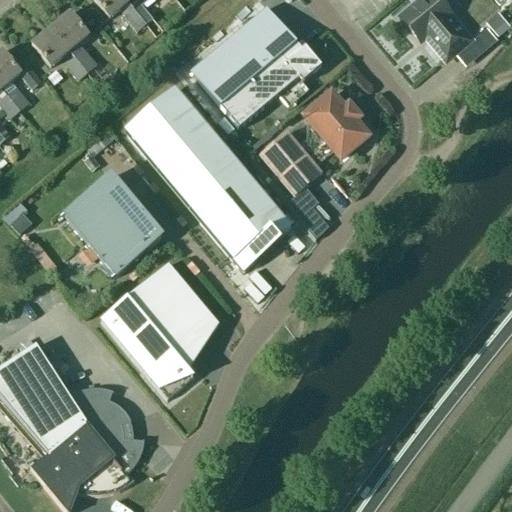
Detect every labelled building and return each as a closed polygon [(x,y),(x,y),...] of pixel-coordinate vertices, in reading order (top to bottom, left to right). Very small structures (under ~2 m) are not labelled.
[(136,35),(145,27),(122,0),(90,0),(108,21),(118,13),(136,35)] [(122,0),(145,27),(154,20),(141,4),(137,0),(122,0)] [(450,18),(434,0),(425,0),(399,22),(419,45),(424,40),(444,64),(457,54),(467,66),(488,49),(474,33),(465,40),(448,20),(450,18)] [(300,54),(265,12),(188,76),(236,133),(297,83),(300,87),(319,71),(303,51),(300,54)] [(49,31),(68,54),(87,39),(68,16),(49,31)] [(49,70),(68,54),(49,31),(30,47),(49,70)] [(73,61),(86,76),(95,68),(83,53),(73,61)] [(0,54),(0,92),(18,114),(28,106),(15,91),(14,92),(9,85),(19,77),(0,54)] [(77,84),(86,76),(73,61),(64,69),(77,84)] [(44,89),(31,73),(21,81),(34,97),(44,89)] [(0,110),(9,122),(18,114),(0,92),(0,110)] [(173,93),(123,135),(243,277),(279,246),(277,243),(290,232),(173,93)] [(258,159),(292,200),(320,177),(314,170),(333,155),(339,163),(365,141),(352,126),(356,122),(346,111),(342,114),(329,99),(304,120),(323,144),(305,159),(285,136),(258,159)] [(161,242),(110,180),(63,218),(114,280),(161,242)] [(174,269),(99,324),(166,404),(185,388),(177,379),(191,367),(181,355),(217,329),(174,269)] [(111,397),(111,396),(108,395),(105,394),(100,393),(97,392),(93,392),(88,393),(83,393),(79,395),(77,395),(74,396),(71,398),(67,400),(34,349),(0,370),(0,403),(46,458),(28,473),(59,511),(67,511),(74,496),(79,498),(83,499),(87,499),(91,500),(95,500),(99,499),(103,499),(107,498),(111,497),(115,496),(118,494),(122,492),(125,490),(129,488),(132,485),(131,484),(130,485),(124,478),(128,475),(130,473),(131,471),(134,467),(137,463),(137,461),(139,458),(140,454),(141,449),(142,444),(141,444),(141,445),(121,443),(121,440),(121,437),(120,433),(120,431),(119,429),(127,425),(128,426),(129,426),(128,424),(126,421),(125,419),(123,416),(120,413),(117,410),(114,408),(110,406),(107,405),(110,397),(111,397)]
